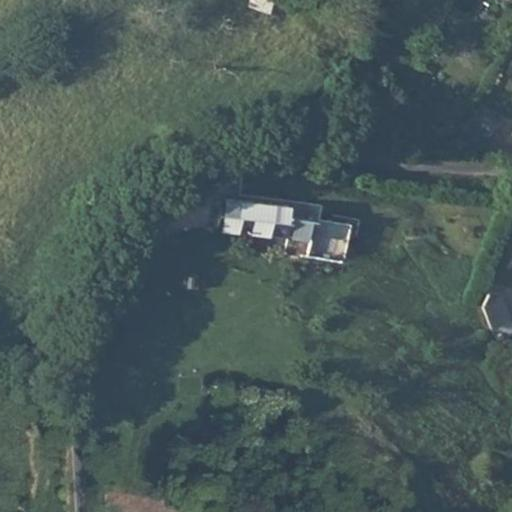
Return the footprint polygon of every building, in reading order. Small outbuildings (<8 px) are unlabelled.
[(288,0),(252,0),(251,4),(284,14),(288,0)] [(405,100),(400,110),(412,118),(418,107),(405,100)] [(497,123),(479,113),(463,141),(481,152),(497,123)] [(391,172),(366,171),(365,192),(390,193),(391,172)] [(225,196),(222,226),(260,231),(259,241),(268,242),(269,232),(286,234),(289,203),(225,196)] [(315,255),(320,216),(313,215),(314,206),(289,203),(286,234),(269,232),(268,242),(290,245),(289,252),(315,255)] [(497,295),(487,289),(486,291),(482,303),(494,333),(502,339),(511,333),(511,332),(498,301),(497,295)]
